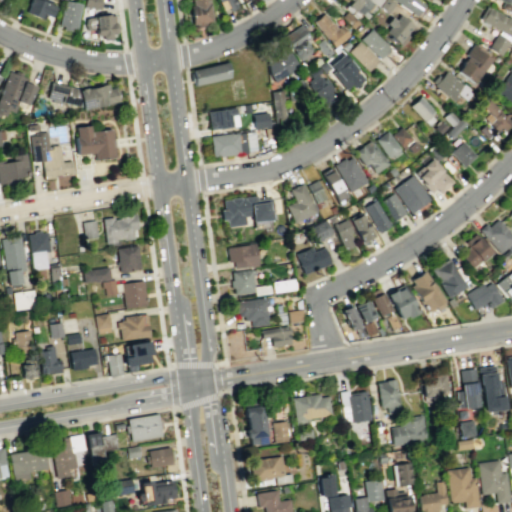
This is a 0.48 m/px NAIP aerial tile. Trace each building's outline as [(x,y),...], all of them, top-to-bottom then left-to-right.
[(52,18),(46,15),(43,20),(26,11),(30,0),(51,0),(52,5),(56,7),(52,18)] [(63,0),(57,25),(75,29),(81,4),(63,0)] [(101,0),(100,10),(83,7),(84,0),(101,0)] [(191,0),(192,6),(188,6),(191,24),(195,24),(196,31),(215,28),(210,0),(191,0)] [(234,0),(218,0),(225,14),(238,7),(234,0)] [(350,0),(346,5),(354,11),(359,14),(364,10),(367,12),(373,4),(375,6),(379,0),(350,0)] [(377,6),(381,0),(388,0),(392,3),(385,12),(377,6)] [(389,0),(413,15),(423,3),(418,0),(389,0)] [(497,0),(511,0),(511,13),(499,7),(502,2),(497,0)] [(477,17),(484,5),(511,21),(511,38),(509,37),(498,55),(486,47),(495,33),(496,33),(498,31),(477,17)] [(340,16),(348,24),(347,25),(351,29),(357,22),(354,18),(346,11),(340,16)] [(113,15),(109,16),(109,13),(96,16),(97,18),(92,19),(95,36),(96,38),(102,40),(109,39),(115,36),(114,33),(116,31),(113,15)] [(311,21),(332,47),(347,35),(339,25),(335,28),(322,13),(311,21)] [(383,31),(388,26),(384,23),(389,16),(393,19),(397,14),(414,28),(400,45),(383,31)] [(282,36),(299,24),(307,36),(302,39),(310,49),(302,55),(303,56),(302,58),(298,60),(282,36)] [(358,28),(362,33),(367,28),(363,24),(358,28)] [(358,39),(378,58),(388,47),(369,28),(358,39)] [(313,44),(320,39),(330,52),(324,57),(322,54),(320,54),(316,49),(316,47),(313,44)] [(346,51),(357,40),(377,60),(366,71),(346,51)] [(455,70),(471,82),(488,59),(483,55),(484,53),(471,43),(463,54),(465,56),(459,62),(460,64),(455,70)] [(263,64),(274,81),(297,67),(286,50),(263,64)] [(330,73),(333,70),(329,65),(332,63),(331,62),(341,53),(359,75),(358,76),(361,80),(354,86),(351,83),(343,89),(330,73)] [(323,61),(317,65),(323,72),(328,68),(323,61)] [(228,77),(225,62),(190,69),(193,84),(228,77)] [(493,91),(511,105),(511,67),(511,66),(509,68),(508,67),(506,70),(507,72),(502,79),(503,79),(493,91)] [(0,86),(0,114),(3,116),(5,109),(12,112),(15,104),(23,107),(24,104),(26,105),(34,86),(24,82),(26,78),(20,76),(21,73),(14,70),(13,73),(6,70),(0,86)] [(430,81),(433,84),(432,85),(451,101),(457,95),(463,100),(469,93),(466,90),(467,88),(461,83),(460,85),(444,71),(438,78),(434,76),(430,81)] [(321,107),(336,99),(322,74),(308,81),(321,107)] [(49,81),(45,97),(80,106),(80,108),(117,101),(113,87),(108,88),(107,83),(85,88),(84,87),(79,88),(79,89),(77,90),(73,89),(74,87),(49,81)] [(268,91),(273,125),(285,124),(280,89),(268,91)] [(407,105),(422,120),(432,110),(418,95),(407,105)] [(480,106),(486,113),(482,117),(484,119),(484,120),(488,123),(487,124),(495,131),(499,127),(502,130),(510,122),(508,121),(510,119),(504,113),(502,115),(498,111),(500,109),(487,98),(480,106)] [(205,111),(208,129),(237,125),(235,106),(205,111)] [(440,117),(449,126),(456,119),(447,110),(440,117)] [(250,114),(252,128),(268,126),(265,111),(250,114)] [(444,133),(450,138),(463,124),(457,119),(444,133)] [(438,121),(444,127),(437,134),(431,128),(438,121)] [(25,125),(36,123),(37,132),(44,131),(46,145),(56,144),(59,161),(69,160),(71,173),(52,175),(53,178),(42,179),(40,160),(30,161),(25,125)] [(72,126),(88,124),(89,131),(110,128),(112,142),(113,156),(91,159),(90,152),(76,154),(72,126)] [(389,134),(402,149),(405,146),(410,152),(416,146),(409,139),(409,138),(399,126),(389,134)] [(208,135),(211,156),(238,153),(246,152),(246,150),(255,149),(252,131),(230,133),(208,135)] [(373,139),(386,157),(390,155),(392,157),(399,152),(397,149),(398,149),(385,131),(373,139)] [(351,151),(361,165),(365,162),(373,173),(386,163),(370,141),(369,142),(367,140),(351,151)] [(447,152),(462,166),(473,155),(459,141),(447,152)] [(427,151),(435,160),(442,153),(434,144),(427,151)] [(0,162),(11,160),(10,155),(24,153),(27,175),(7,178),(8,182),(0,183),(0,162)] [(331,164),(348,191),(364,181),(350,156),(344,159),(343,157),(331,164)] [(412,172),(429,192),(434,188),(438,192),(451,181),(428,158),(412,172)] [(319,172),(336,203),(346,198),(329,167),(319,172)] [(391,167),(395,173),(390,176),(386,170),(391,167)] [(390,189),(408,213),(428,199),(409,174),(390,189)] [(305,185),(313,203),(324,197),(315,179),(305,185)] [(287,189),(293,201),(284,205),(292,223),(314,212),(314,210),(315,209),(307,192),(305,193),(300,183),(287,189)] [(370,183),(373,188),(367,192),(364,187),(370,183)] [(378,200),(391,220),(403,212),(390,193),(378,200)] [(221,200),(254,195),(255,199),(270,197),(273,219),(250,222),(249,215),(242,216),(243,224),(226,226),(225,220),(223,221),(223,219),(220,220),(219,209),(222,209),(221,200)] [(361,206),(377,232),(389,225),(373,199),(361,206)] [(100,218),(104,243),(115,241),(114,239),(121,238),(121,239),(132,238),(131,228),(136,228),(133,213),(129,214),(128,213),(117,214),(118,218),(112,219),(111,217),(100,218)] [(348,219),(360,243),(372,236),(360,214),(358,215),(357,214),(348,219)] [(483,223),(486,226),(495,218),(511,235),(511,253),(511,252),(506,256),(502,252),(506,249),(504,247),(498,252),(477,229),(483,223)] [(322,219),(329,233),(312,241),(305,227),(322,219)] [(330,224),(334,222),(334,223),(343,219),(350,232),(347,233),(350,238),(348,239),(351,245),(342,250),(330,224)] [(80,221),(82,238),(95,236),(93,220),(80,221)] [(25,234),(32,233),(31,231),(39,230),(39,232),(45,231),(47,251),(42,251),(45,268),(31,269),(29,253),(28,253),(25,234)] [(466,246),(462,241),(473,233),(489,251),(479,260),(477,260),(468,267),(458,254),(465,249),(464,248),(467,246),(466,246)] [(0,238),(0,250),(6,285),(20,282),(18,271),(24,270),(18,235),(0,238)] [(224,247),(246,244),(245,243),(253,242),(256,265),(248,267),(248,266),(232,268),(231,261),(226,261),(224,247)] [(114,248),(116,261),(114,261),(115,266),(117,265),(118,270),(120,272),(134,269),(134,268),(138,267),(135,245),(114,248)] [(292,253),(309,246),(311,251),(321,247),(328,263),(301,274),(292,253)] [(429,269),(437,282),(436,283),(446,298),(464,286),(448,260),(446,261),(445,259),(429,269)] [(47,264),(49,282),(57,281),(54,263),(47,264)] [(106,266),(109,279),(112,279),(115,294),(103,295),(102,287),(100,287),(100,280),(92,282),(92,280),(81,282),(80,270),(106,266)] [(493,284),(503,298),(505,296),(511,304),(511,268),(505,275),(504,274),(494,283),(493,284)] [(229,271),(249,269),(251,286),(267,284),(268,293),(252,295),(252,291),(232,294),(231,287),(229,288),(228,280),(230,280),(229,271)] [(408,279),(411,284),(408,286),(424,312),(433,306),(435,309),(444,303),(422,271),(408,279)] [(270,281),(271,292),(294,289),(293,281),(292,281),(292,278),(270,281)] [(119,283),(122,308),(145,305),(141,280),(119,283)] [(463,293),(472,309),(484,302),(488,308),(500,300),(489,282),(482,286),(479,283),(463,293)] [(384,294),(397,318),(404,314),(406,316),(417,311),(401,284),(384,294)] [(10,292),(12,309),(33,307),(31,289),(10,292)] [(368,298),(381,292),(389,309),(377,315),(368,298)] [(233,312),(236,312),(237,316),(242,315),(242,320),(248,320),(249,326),(266,324),(263,304),(266,304),(265,297),(231,301),(233,312)] [(353,305),(366,298),(374,315),(361,322),(353,305)] [(273,305),(274,313),(273,313),(274,323),(284,322),(282,311),(281,312),(280,304),(273,305)] [(340,312),(342,316),(343,316),(346,323),(345,324),(348,329),(349,329),(350,330),(352,329),(353,330),(359,327),(358,326),(359,326),(349,305),(340,309),(341,311),(340,312)] [(285,310),(286,322),(302,320),(300,309),(285,310)] [(92,315),(94,328),(108,326),(106,313),(92,315)] [(121,316),(122,319),(118,319),(118,321),(114,321),(115,329),(117,328),(119,340),(148,336),(144,313),(139,314),(139,313),(121,316)] [(384,317),(390,329),(397,326),(391,314),(384,317)] [(360,324),(365,335),(375,331),(370,320),(360,324)] [(46,324),(48,338),(61,336),(59,322),(46,324)] [(258,330),(259,338),(268,336),(270,346),(288,343),(285,325),(258,330)] [(9,338),(10,343),(13,343),(14,347),(15,347),(15,348),(15,351),(16,351),(16,353),(29,351),(26,329),(12,332),(12,337),(9,338)] [(63,334),(65,344),(78,341),(76,332),(63,334)] [(125,344),(127,355),(127,356),(121,357),(123,366),(150,361),(148,354),(151,353),(148,340),(125,344)] [(50,345),(52,359),(57,359),(59,372),(47,374),(46,372),(39,373),(35,351),(43,350),(42,346),(50,345)] [(67,351),(70,370),(85,367),(85,364),(94,363),(91,348),(67,351)] [(104,354),(107,375),(120,373),(117,352),(104,354)] [(503,359),(507,386),(511,384),(511,354),(504,356),(505,359),(503,359)] [(19,364),(21,377),(25,377),(26,379),(30,379),(30,376),(34,375),(32,363),(19,364)] [(475,367),(478,385),(479,384),(483,411),(504,409),(500,381),(495,381),(493,365),(475,367)] [(456,370),(459,390),(453,391),(456,408),(477,405),(471,368),(456,370)] [(419,380),(421,396),(437,394),(437,391),(446,390),(443,371),(431,373),(432,378),(419,380)] [(374,382),(378,407),(397,404),(393,378),(384,380),(384,381),(374,382)] [(336,391),(338,407),(346,405),(348,422),(368,419),(364,390),(346,393),(345,390),(336,391)] [(289,397),(316,393),(317,396),(326,395),(327,402),(330,414),(307,418),(307,422),(293,424),(289,397)] [(242,407),(243,417),(244,416),(246,428),(243,428),(245,437),(247,437),(249,444),(265,442),(261,405),(242,407)] [(455,411),(456,419),(464,418),(463,409),(455,411)] [(124,418),(128,441),(158,436),(155,413),(124,418)] [(387,427),(390,445),(423,439),(419,414),(400,418),(401,424),(399,424),(399,425),(387,427)] [(269,422),(271,442),(286,441),(283,420),(269,422)] [(456,422),(459,437),(472,435),(470,420),(456,422)] [(83,434),(88,464),(101,462),(96,431),(83,434)] [(66,436),(68,451),(82,449),(79,433),(66,436)] [(98,435),(101,451),(115,449),(112,433),(98,435)] [(454,440),(455,449),(470,447),(468,439),(454,440)] [(47,442),(53,478),(67,476),(66,468),(71,467),(66,441),(55,442),(55,441),(47,442)] [(123,447),(125,458),(138,455),(136,445),(123,447)] [(145,450),(146,456),(143,456),(144,463),(147,463),(147,467),(170,463),(167,446),(145,450)] [(11,479),(27,478),(26,471),(45,468),(41,448),(6,453),(11,479)] [(375,454),(377,464),(384,462),(383,453),(375,454)] [(249,459),(249,476),(253,480),(269,478),(269,477),(273,476),(281,475),(279,455),(249,459)] [(479,494),(492,492),(494,503),(508,501),(504,472),(498,473),(497,459),(474,462),(479,494)] [(393,464),(395,485),(410,483),(407,462),(393,463),(393,464)] [(443,470),(466,466),(468,478),(473,477),(477,505),(462,507),(461,500),(449,502),(449,500),(447,500),(443,470)] [(319,496),(332,495),(329,473),(322,474),(322,476),(316,477),(319,496)] [(273,476),(274,484),(289,481),(288,474),(281,475),(273,476)] [(113,480),(116,494),(130,491),(128,478),(113,480)] [(360,480),(363,496),(364,501),(380,499),(376,478),(360,480)] [(138,482),(149,480),(150,482),(170,479),(172,496),(163,497),(164,503),(142,506),(141,500),(135,500),(134,493),(139,492),(138,482)] [(419,493),(433,491),(432,481),(441,480),(444,503),(436,504),(437,508),(435,509),(436,511),(420,511),(420,510),(417,510),(415,496),(419,495),(419,493)] [(384,511),(381,489),(393,488),(395,496),(405,494),(408,511),(384,511)] [(50,491),(53,506),(67,504),(64,489),(50,491)] [(253,493),(255,507),(262,506),(262,511),(289,511),(288,498),(276,500),(274,489),(253,493)] [(324,497),(327,511),(346,511),(345,506),(347,506),(345,493),(324,497)] [(350,498),(352,510),(352,511),(369,511),(368,507),(365,507),(364,501),(363,496),(350,498)] [(97,501),(99,511),(110,511),(108,499),(97,501)]
